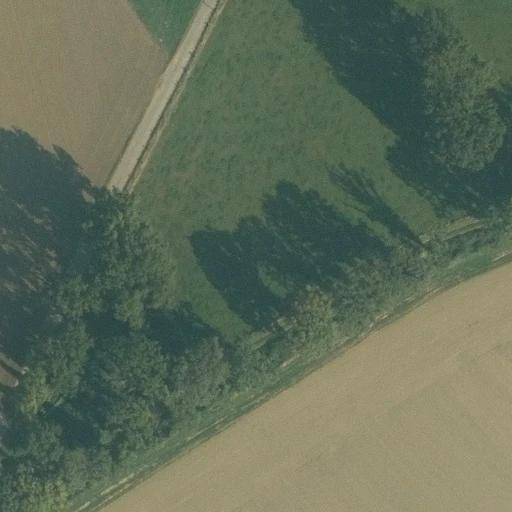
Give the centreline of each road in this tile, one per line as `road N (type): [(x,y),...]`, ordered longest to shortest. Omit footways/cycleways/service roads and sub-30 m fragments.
road 1 (track): [(511,216),(416,251),(75,463),(0,473)]
road 2 (track): [(0,437),(211,0)]
